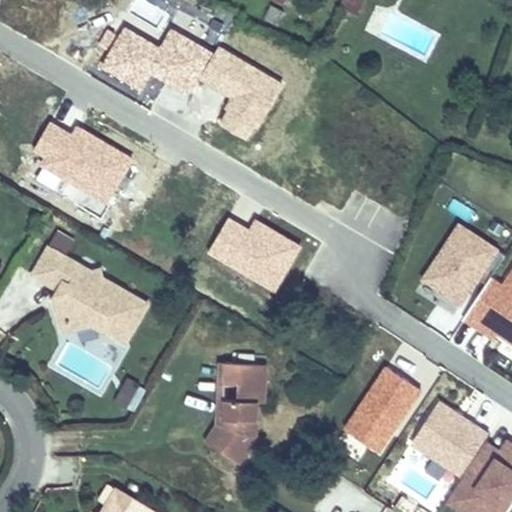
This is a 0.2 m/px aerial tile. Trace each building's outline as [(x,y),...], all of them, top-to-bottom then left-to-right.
[(189,60),(213,20),(178,0),(169,0),(160,16),(132,0),(122,0),(103,33),(141,55),(151,38),(189,60)] [(50,89),(35,115),(47,122),(42,131),(110,169),(134,126),(90,101),(87,107),(75,100),(73,102),(50,89)] [(78,94),(75,100),(87,107),(90,101),(78,94)] [(501,245),(458,219),(418,277),(467,305),(457,325),(511,356),(511,263),(501,281),(490,272),(501,245)] [(54,228),(49,241),(69,250),(75,236),(54,228)] [(151,304),(50,248),(33,279),(32,283),(33,284),(55,295),(58,298),(50,312),(90,332),(96,329),(129,346),(151,304)] [(90,332),(50,312),(62,341),(90,332)] [(238,397),(238,387),(237,382),(237,380),(235,378),(232,376),(227,376),(227,362),(213,361),(212,362),(211,363),(210,365),(210,367),(209,425),(214,425),(224,425),(225,424),(227,420),(227,406),(229,405),(233,404),(235,403),(237,400),(238,397)] [(214,425),(209,425),(199,443),(241,468),(255,443),(256,402),(257,364),(257,363),(227,362),(227,376),(232,376),(235,378),(237,380),(237,382),(238,387),(238,397),(237,400),(235,403),(233,404),(229,405),(227,406),(227,420),(225,424),(224,425),(214,425)] [(271,400),(272,369),(271,367),(271,366),(269,365),(268,364),(257,363),(257,364),(256,402),(266,402),(269,402),(271,400)] [(423,388),(383,365),(340,426),(381,454),(423,388)] [(128,378),(115,400),(128,407),(141,385),(128,378)] [(510,511),(511,510),(511,442),(439,394),(409,441),(462,474),(446,498),(465,511),(510,511)] [(189,395),(185,410),(202,415),(206,399),(189,395)] [(167,511),(105,478),(99,488),(88,508),(95,511),(167,511)]
